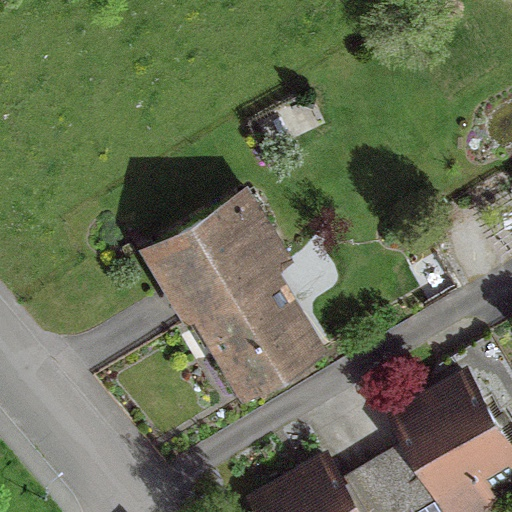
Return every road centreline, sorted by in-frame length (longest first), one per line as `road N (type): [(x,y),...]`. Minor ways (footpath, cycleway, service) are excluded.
road 1 (unknown): [(130,511),(511,277)]
road 2 (residential): [(129,511),(0,368)]
